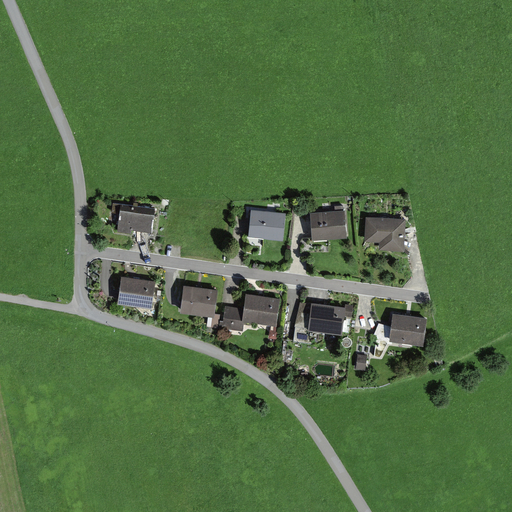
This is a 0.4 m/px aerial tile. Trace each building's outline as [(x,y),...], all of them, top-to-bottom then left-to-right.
[(120,212),(120,208),(121,203),(113,202),(112,212),(120,212)] [(155,212),(120,208),(120,212),(117,230),(131,232),(132,228),(152,230),(155,212)] [(249,236),(283,239),(286,212),(251,208),(249,236)] [(347,236),(345,209),(310,212),(313,239),(347,236)] [(406,218),(366,215),(365,240),(380,241),(379,249),(405,250),(406,218)] [(122,275),(118,302),(152,307),(156,280),(122,275)] [(184,284),(180,311),(208,315),(215,315),(215,312),(218,288),(184,284)] [(244,320),(276,324),(280,297),(246,292),(244,308),(242,320),(244,320)] [(308,328),(312,303),(300,301),(296,318),(295,326),(308,328)] [(346,306),(312,301),(312,303),(308,328),(342,333),(346,306)] [(244,308),(226,305),(223,327),(243,330),(244,320),(242,320),(244,308)] [(207,326),(219,327),(220,313),(215,312),(215,315),(208,315),(207,326)] [(393,312),(389,339),(423,344),(427,317),(393,312)] [(357,366),(366,369),(370,356),(360,353),(357,366)]
